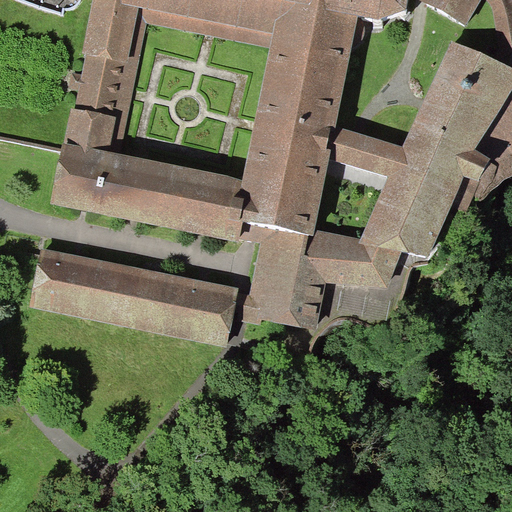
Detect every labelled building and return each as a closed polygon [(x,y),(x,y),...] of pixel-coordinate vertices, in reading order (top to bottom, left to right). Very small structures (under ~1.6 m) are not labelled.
[(72,113),(64,152),(102,160),(130,22),(133,8),(96,0),(95,0),(84,57),(86,58),(82,79),(71,77),(68,90),(80,92),(75,114),(72,113)] [(212,38),(273,50),(275,37),(345,52),(349,51),(354,49),(358,45),(360,41),(362,36),(362,32),(360,26),(358,22),(371,25),(371,32),(381,31),(381,25),(397,19),(403,24),(409,17),(404,12),(405,0),(96,0),(133,8),(130,22),(212,38)] [(425,0),(425,7),(463,28),(478,0),(425,0)] [(501,51),(493,66),(506,72),(465,161),(486,170),(478,187),(464,210),(478,200),(511,176),(511,0),(485,0),(493,8),(501,51)] [(273,50),(244,189),(308,235),(323,160),(329,131),(341,73),(347,74),(348,68),(342,66),(345,52),(275,37),(273,50)] [(360,246),(308,235),(321,282),(383,288),(396,254),(423,259),(448,207),(462,214),(464,210),(478,187),(486,170),(465,161),(506,72),(493,66),(451,47),(402,153),(390,180),(360,246)] [(402,153),(329,131),(323,160),(390,180),(402,153)] [(237,239),(261,244),(308,235),(244,189),(102,160),(64,152),(61,152),(50,204),(236,241),(237,239)] [(249,301),(234,298),(231,311),(238,313),(237,322),(258,326),(259,321),(311,331),(321,282),(308,235),(261,244),(249,301)] [(55,258),(40,255),(29,307),(224,347),(231,311),(234,298),(235,295),(159,279),(158,281),(54,260),(55,258)]
